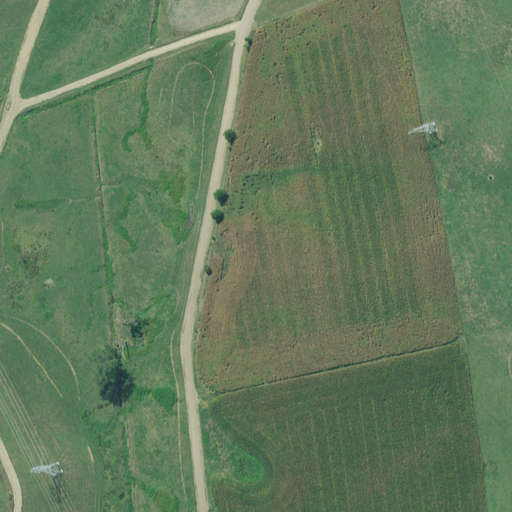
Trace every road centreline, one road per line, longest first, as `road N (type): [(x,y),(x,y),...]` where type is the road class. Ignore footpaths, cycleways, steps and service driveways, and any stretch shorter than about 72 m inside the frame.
road 1 (track): [(203,511),(183,334),(254,0)]
road 2 (track): [(12,98),(27,101),(245,23)]
road 3 (track): [(0,137),(48,0)]
